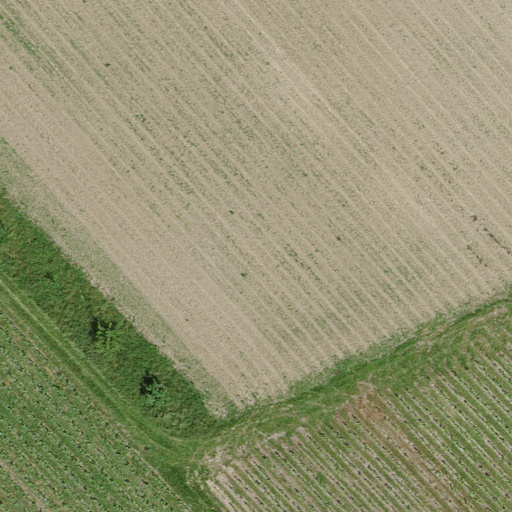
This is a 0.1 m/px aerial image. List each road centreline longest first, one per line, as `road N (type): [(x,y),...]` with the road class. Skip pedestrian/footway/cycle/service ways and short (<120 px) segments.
road 1 (track): [(173,467),(511,311)]
road 2 (track): [(0,282),(215,511)]
